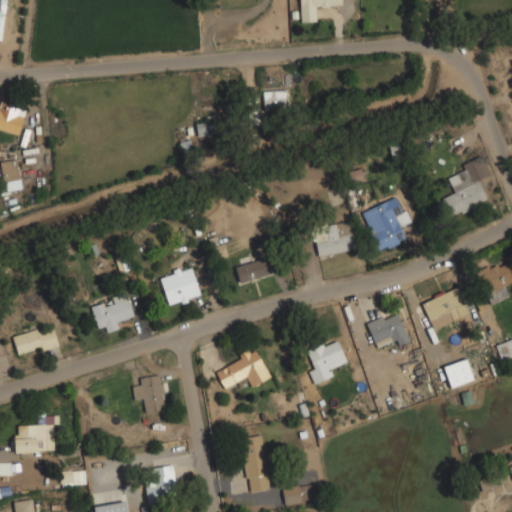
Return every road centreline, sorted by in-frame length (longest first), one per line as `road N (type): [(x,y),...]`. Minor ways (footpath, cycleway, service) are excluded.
road 1 (residential): [(511,217),(415,269),(287,300),(0,392)]
road 2 (residential): [(445,50),(416,42),(0,73)]
road 3 (residential): [(178,336),(212,511)]
road 4 (residential): [(445,50),(469,73),(511,175)]
